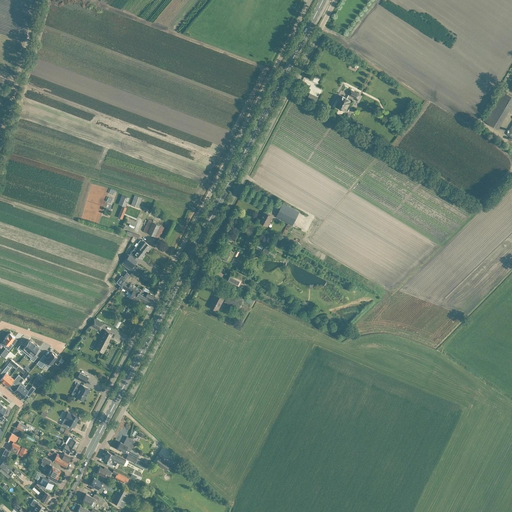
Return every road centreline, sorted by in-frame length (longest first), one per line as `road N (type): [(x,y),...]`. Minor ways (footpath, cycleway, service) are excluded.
road 1 (unclassified): [(100,449),(336,0)]
road 2 (primary): [(92,445),(323,0)]
road 3 (unclassified): [(104,398),(310,0)]
